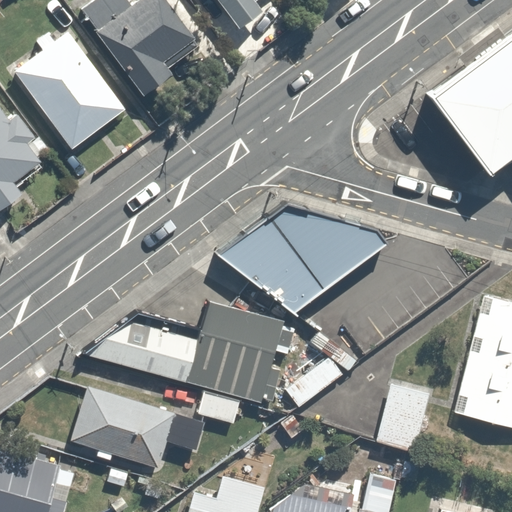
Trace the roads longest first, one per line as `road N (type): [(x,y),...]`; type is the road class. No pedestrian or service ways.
road 1 (secondary): [(0,327),(244,145)]
road 2 (residential): [(511,231),(287,166),(244,145)]
road 3 (secondary): [(244,145),(440,0)]
